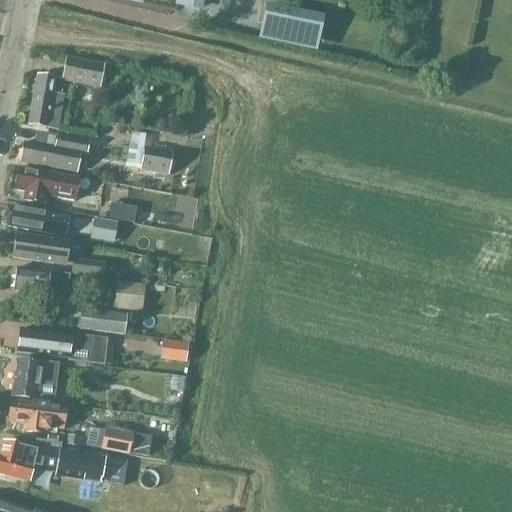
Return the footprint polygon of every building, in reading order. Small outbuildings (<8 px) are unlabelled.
[(177,0),(177,6),(197,10),(198,0),(207,0),(210,1),(209,0),(177,0)] [(264,7),(261,23),(287,28),(290,13),(264,7)] [(60,82),(99,89),(103,67),(64,60),(60,82)] [(62,98),(51,96),(54,80),(36,76),(28,126),(46,129),(57,130),(62,98)] [(144,136),(129,133),(123,168),(138,171),(138,172),(167,177),(171,153),(142,148),(144,136)] [(88,144),(64,139),(54,137),(52,149),(23,144),(19,164),(75,174),(79,155),(86,156),(88,144)] [(73,202),(77,180),(18,170),(14,191),(24,193),(22,201),(44,205),(46,197),(73,202)] [(133,224),(135,211),(108,206),(106,219),(133,224)] [(63,237),(64,232),(66,219),(11,209),(7,228),(63,237)] [(148,256),(152,233),(111,227),(107,250),(148,256)] [(67,243),(55,242),(14,237),(11,260),(52,265),(52,263),(64,263),(67,243)] [(101,280),(102,265),(73,261),(71,276),(101,280)] [(68,276),(61,276),(15,271),(12,293),(46,296),(46,295),(65,297),(68,276)] [(140,313),(143,287),(115,284),(112,310),(140,313)] [(122,336),(125,316),(81,311),(78,330),(122,336)] [(67,359),(69,345),(70,336),(19,330),(16,353),(67,359)] [(121,367),(124,340),(86,335),(85,347),(83,363),(121,367)] [(163,342),(161,360),(184,363),(186,345),(163,342)] [(15,361),(10,398),(47,403),(49,403),(51,388),(54,366),(39,364),(15,361)] [(65,410),(46,407),(10,402),(7,424),(24,426),(23,432),(42,435),(42,433),(56,434),(56,431),(62,431),(65,410)] [(88,428),(84,448),(99,451),(127,457),(148,460),(151,439),(131,436),(102,431),(88,428)] [(0,476),(28,484),(31,470),(55,473),(55,477),(99,484),(122,488),(126,459),(103,456),(59,449),(60,445),(37,441),(34,451),(1,443),(0,447),(0,476)]
